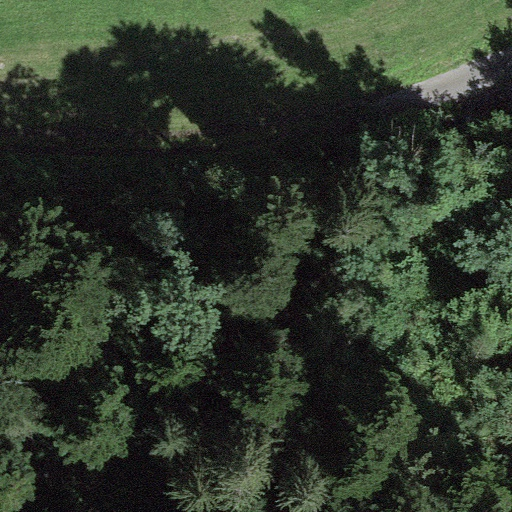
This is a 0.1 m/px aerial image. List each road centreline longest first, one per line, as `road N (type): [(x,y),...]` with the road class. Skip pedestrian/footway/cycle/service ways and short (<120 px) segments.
road 1 (track): [(0,496),(351,259),(511,174)]
road 2 (track): [(0,167),(273,149),(435,91)]
